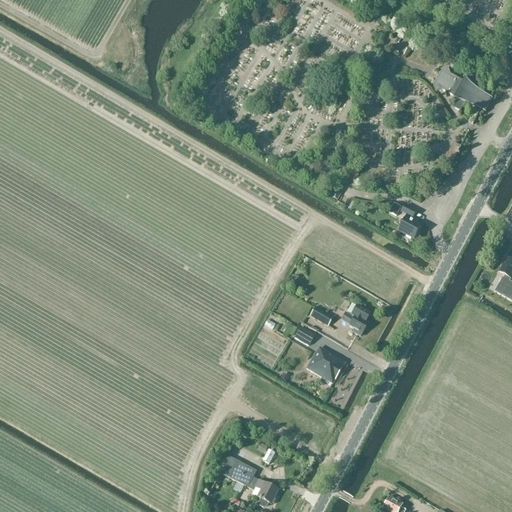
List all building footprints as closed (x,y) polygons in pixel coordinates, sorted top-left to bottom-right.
[(451,75),(450,71),(449,68),(442,70),(434,87),(436,93),(442,91),(450,95),(456,98),(455,101),(457,102),(454,109),(461,113),(466,104),(470,105),(483,111),(490,98),(479,91),(474,88),(479,78),(472,74),(468,82),(466,80),(465,83),(458,79),(451,75)] [(452,165),(461,147),(455,143),(445,162),(452,165)] [(344,189),(339,187),(338,186),(331,198),(337,201),(344,189)] [(395,205),(390,213),(396,217),(401,209),(395,205)] [(412,221),(417,212),(405,206),(401,214),(407,218),(399,232),(414,240),(422,226),(412,221)] [(511,261),(508,259),(499,274),(511,281),(511,261)] [(511,284),(503,279),(496,293),(511,302),(511,284)] [(367,326),(365,325),(371,314),(356,306),(351,316),(345,313),(340,322),(349,326),(348,328),(354,331),(352,333),(360,338),(367,326)] [(328,328),(333,319),(315,308),(310,318),(328,328)] [(277,321),(274,326),(281,331),(284,326),(277,321)] [(315,336),(301,328),(294,340),(308,348),(315,336)] [(319,349),(306,370),(332,385),(345,364),(319,349)] [(283,374),(280,379),(286,382),(289,377),(283,374)] [(264,455),(267,449),(260,445),(257,451),(264,455)] [(269,466),(275,454),(269,451),(262,462),(269,466)] [(271,507),(279,492),(253,479),(257,473),(229,458),(220,475),(253,492),(252,496),(260,500),(258,504),(260,508),(263,509),(267,508),(268,505),(271,507)] [(404,505),(390,497),(383,510),(387,511),(406,511),(407,511),(402,508),(404,505)]
